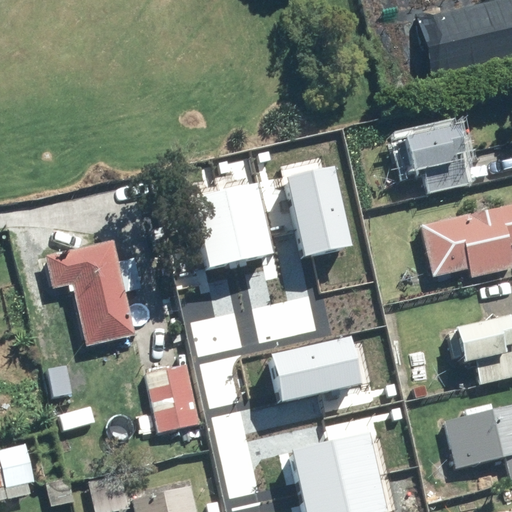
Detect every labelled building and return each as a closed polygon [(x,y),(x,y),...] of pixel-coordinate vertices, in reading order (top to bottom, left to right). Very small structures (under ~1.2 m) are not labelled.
[(511,0),(477,0),(421,13),(435,77),(511,59),(511,0)] [(467,126),(388,147),(397,182),(414,177),(419,199),(462,188),(456,164),(476,159),(467,126)] [(289,177),(306,256),(352,246),(335,167),(289,177)] [(196,194),(210,262),(270,249),(256,182),(196,194)] [(511,208),(412,230),(423,282),(460,274),(462,283),(506,274),(501,252),(511,249),(511,208)] [(126,346),(106,246),(34,261),(41,296),(64,291),(78,356),(126,346)] [(273,290),(229,298),(234,326),(278,317),(273,290)] [(466,372),(471,392),(511,381),(511,375),(499,324),(440,338),(449,376),(466,372)] [(287,398),(367,382),(357,335),(278,352),(287,398)] [(149,437),(194,428),(182,368),(137,377),(149,437)] [(511,407),(436,426),(449,477),(496,465),(502,488),(511,485),(511,407)] [(291,457),(304,511),(373,511),(388,508),(370,437),(291,457)] [(0,453),(0,508),(31,502),(20,450),(0,453)] [(125,511),(123,502),(119,481),(84,488),(88,511),(125,511)] [(190,511),(186,489),(123,502),(125,511),(190,511)]
